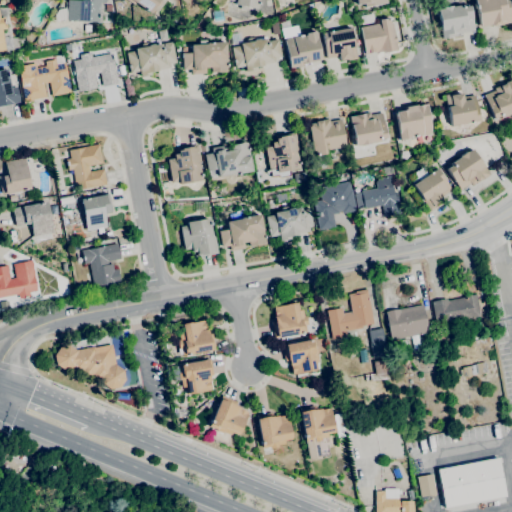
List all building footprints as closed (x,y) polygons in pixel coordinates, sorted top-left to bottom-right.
[(98,22),(66,20),(66,0),(105,0),(105,3),(98,2),(98,22)] [(158,0),(150,13),(134,2),(133,4),(127,0),(158,0)] [(244,10),(240,9),(239,7),(239,5),(233,4),(234,1),(227,0),(257,0),(256,8),(247,7),(246,9),(244,10)] [(479,26),(473,0),(506,0),(511,22),(497,25),(497,24),(490,25),(490,24),(479,26)] [(441,38),(439,25),(437,25),(436,20),(438,19),(436,9),(442,8),(441,7),(451,5),(451,6),(460,4),(460,7),(468,5),(473,29),(461,32),(461,34),(441,38)] [(364,54),(359,27),(378,23),(378,19),(391,17),(397,50),(383,53),(382,51),(376,52),(364,54)] [(288,68),(283,39),(285,39),(284,37),(281,38),(278,21),(287,19),(288,26),(296,25),(298,35),(303,34),(303,35),(304,35),(304,33),(314,31),(319,58),(318,58),(318,60),(309,62),(309,65),(297,67),(297,66),(288,68)] [(346,60),(345,59),(338,60),(338,56),(325,58),(320,33),(349,27),(355,59),(346,60)] [(159,41),(157,31),(165,29),(167,39),(159,41)] [(244,72),(243,66),(234,68),(230,47),(239,45),(238,43),(245,42),(244,38),(252,37),(252,39),(258,38),(258,39),(265,38),(266,41),(277,39),(280,56),(273,58),(274,62),(262,64),(262,65),(254,67),(255,69),(244,72)] [(190,74),(190,69),(182,69),(181,53),(181,47),(186,46),(186,52),(190,52),(189,44),(198,44),(198,39),(206,39),(206,42),(225,41),(226,71),(209,72),(209,67),(204,67),(205,73),(190,74)] [(139,76),(138,71),(129,73),(125,52),(134,50),(133,48),(140,47),(139,43),(147,42),(148,44),(153,43),(153,44),(171,41),(175,62),(168,63),(169,67),(156,69),(157,71),(149,72),(150,75),(139,76)] [(77,91),(71,61),(73,60),(72,54),(78,53),(79,54),(90,52),(90,57),(111,53),(117,83),(102,86),(99,72),(93,73),(96,87),(77,91)] [(23,101),(20,84),(26,83),(23,69),(44,65),(44,61),(54,59),(55,63),(64,62),(69,92),(51,96),(48,82),(42,83),(45,97),(23,101)] [(119,75),(117,66),(123,65),(125,73),(119,75)] [(0,105),(0,68),(5,68),(9,87),(16,86),(19,102),(12,103),(0,105)] [(492,118),(483,94),(494,90),(493,88),(506,82),(506,81),(511,79),(511,113),(510,114),(510,113),(500,117),(499,115),(492,118)] [(451,126),(450,125),(449,125),(444,94),(449,93),(449,95),(461,92),(462,97),(474,95),(478,120),(457,124),(458,125),(451,126)] [(399,140),(394,111),(405,109),(404,106),(416,104),(416,106),(426,104),(430,131),(428,132),(428,134),(423,135),(422,134),(416,135),(417,137),(399,140)] [(354,145),(348,116),(368,112),(369,114),(381,112),(386,137),(379,138),(379,140),(369,142),(369,143),(360,145),(360,144),(354,145)] [(315,155),(314,150),(312,150),(307,124),(314,122),(314,120),(321,119),(321,120),(327,119),(328,121),(339,119),(345,146),(325,150),(326,153),(315,155)] [(278,177),(277,175),(271,177),(269,170),(268,170),(264,147),(271,146),(270,142),(275,141),(274,139),(278,138),(278,136),(289,134),(289,136),(291,135),(298,168),(288,170),(289,175),(278,177)] [(217,176),(215,169),(206,170),(203,154),(211,153),(210,148),(224,145),(225,151),(230,150),(229,145),(239,143),(239,142),(244,141),(244,142),(245,142),(251,171),(238,173),(239,174),(236,175),(236,174),(232,175),(232,173),(217,176)] [(75,190),(75,186),(70,187),(69,182),(73,181),(71,169),(66,170),(64,159),(69,158),(67,150),(97,144),(101,163),(87,165),(88,171),(102,168),(105,184),(75,190)] [(178,184),(177,181),(170,182),(166,159),(173,158),(172,154),(177,153),(176,147),(196,144),(197,149),(198,148),(199,152),(198,152),(200,161),(197,161),(200,180),(178,184)] [(459,189),(445,168),(450,165),(449,163),(458,157),(458,156),(466,151),(466,152),(471,148),(489,174),(481,180),(480,179),(471,185),(470,182),(459,189)] [(405,158),(400,157),(400,151),(406,150),(408,155),(405,158)] [(1,194),(0,189),(0,175),(5,174),(4,169),(5,169),(4,162),(23,158),(30,188),(1,194)] [(33,171),(31,160),(40,159),(42,169),(33,171)] [(382,175),(381,169),(388,167),(390,174),(382,175)] [(429,210),(422,201),(417,204),(411,194),(417,190),(407,176),(422,167),(426,174),(436,168),(450,189),(440,196),(442,200),(437,204),(437,205),(429,210)] [(296,183),(295,181),(294,181),(292,174),(303,171),(305,180),(300,181),(301,182),(296,183)] [(383,216),(381,205),(363,208),(359,191),(375,188),(374,178),(389,176),(393,193),(396,192),(400,213),(383,216)] [(317,230),(312,203),(320,201),(317,187),(347,181),(349,189),(351,189),(355,210),(341,213),(340,211),(337,211),(337,213),(331,214),(334,226),(317,230)] [(98,233),(97,228),(85,230),(79,199),(107,194),(110,211),(103,213),(105,226),(102,227),(103,232),(98,233)] [(59,204),(58,199),(71,196),(73,202),(59,204)] [(36,247),(33,236),(32,236),(29,223),(15,226),(11,208),(21,206),(46,201),(52,232),(50,232),(52,240),(39,243),(36,247)] [(279,240),(278,235),(268,236),(264,216),(273,214),(273,212),(281,211),(280,207),(286,206),(286,209),(287,209),(287,208),(292,207),(292,208),(299,207),(300,210),(308,208),(312,226),(307,227),(308,231),(289,235),(290,238),(279,240)] [(229,250),(228,245),(221,247),(217,231),(226,229),(225,222),(240,218),(259,214),(265,243),(256,245),(256,244),(248,246),(247,240),(242,241),(243,248),(229,250)] [(197,257),(196,251),(191,252),(190,247),(183,249),(178,226),(186,225),(185,222),(207,217),(211,237),(213,236),(217,253),(197,257)] [(92,286),(87,263),(83,264),(80,250),(105,245),(104,242),(109,241),(110,244),(116,243),(119,258),(106,261),(107,264),(111,263),(112,269),(117,268),(119,281),(92,286)] [(18,299),(17,294),(0,297),(0,265),(6,264),(9,278),(14,277),(11,263),(31,259),(37,290),(28,292),(29,297),(18,299)] [(84,288),(83,282),(89,280),(91,286),(84,288)] [(331,339),(326,310),(340,307),(342,313),(350,312),(347,294),(355,292),(354,291),(365,289),(372,323),(361,325),(361,328),(351,330),(352,335),(331,339)] [(469,332),(466,319),(448,322),(448,320),(434,323),(430,301),(445,298),(446,300),(465,296),(475,294),(481,329),(469,332)] [(273,338),(270,322),(275,321),(272,306),(297,302),(298,310),(301,309),(302,316),(305,315),(306,324),(304,324),(305,331),(278,337),(273,338)] [(390,340),(384,311),(421,304),(427,333),(390,340)] [(181,355),(181,353),(178,353),(177,348),(172,349),(171,342),(176,341),(176,340),(178,340),(177,333),(180,332),(179,324),(203,320),(204,329),(206,328),(207,334),(211,333),(213,349),(181,355)] [(365,381),(364,374),(374,373),(367,329),(382,327),(387,354),(384,354),(387,373),(385,373),(386,379),(365,381)] [(291,375),(288,360),(284,361),(281,345),(284,344),(310,339),(311,340),(313,339),(315,347),(316,347),(318,353),(316,354),(317,361),(314,362),(316,370),(291,375)] [(109,388),(102,383),(101,380),(92,381),(90,376),(81,377),(80,372),(71,373),(70,368),(63,369),(55,364),(53,354),(58,347),(67,345),(75,350),(93,346),(93,348),(110,344),(114,364),(122,369),(124,379),(118,387),(109,388)] [(185,394),(184,386),(180,387),(179,380),(173,381),(170,367),(176,365),(209,358),(212,374),(208,375),(209,380),(208,380),(209,389),(185,394)] [(459,376),(458,369),(461,369),(461,366),(474,364),(474,363),(484,361),(486,372),(459,376)] [(238,435),(230,432),(228,434),(221,431),(220,432),(215,430),(216,429),(213,435),(207,432),(210,427),(208,426),(221,395),(235,401),(233,405),(239,407),(238,408),(247,412),(238,435)] [(308,460),(299,408),(315,405),(316,409),(320,408),(320,409),(329,407),(334,432),(326,434),(326,437),(320,438),(320,440),(317,441),(320,458),(308,460)] [(184,416),(176,414),(178,408),(186,410),(184,416)] [(269,449),(268,446),(262,447),(255,416),(271,412),(272,416),(277,415),(277,416),(286,414),(291,439),(283,440),(284,443),(277,445),(278,447),(269,449)] [(443,508),(436,469),(497,457),(504,496),(443,508)] [(419,497),(415,477),(431,473),(435,494),(434,494),(434,495),(430,496),(430,495),(419,497)] [(411,511),(374,511),(374,491),(383,491),(383,489),(396,489),(397,501),(411,501),(411,511)]
